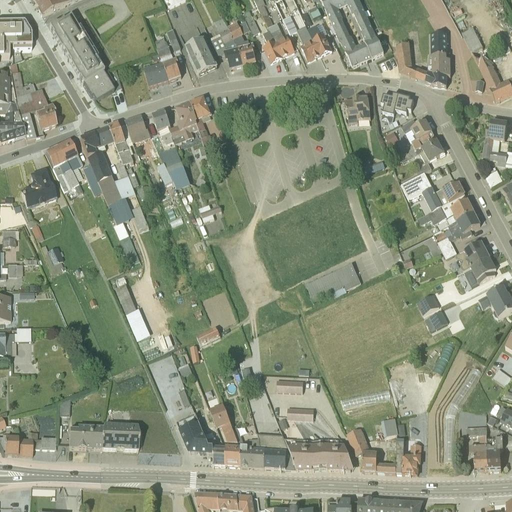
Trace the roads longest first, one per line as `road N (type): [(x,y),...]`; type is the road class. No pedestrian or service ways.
road 1 (primary): [(472,490),(38,475)]
road 2 (residential): [(435,98),(364,78),(259,83),(193,92),(92,127)]
road 3 (track): [(345,418),(305,319),(292,298),(263,292),(249,247)]
road 4 (residential): [(435,98),(511,249)]
road 5 (residential): [(92,127),(18,0)]
